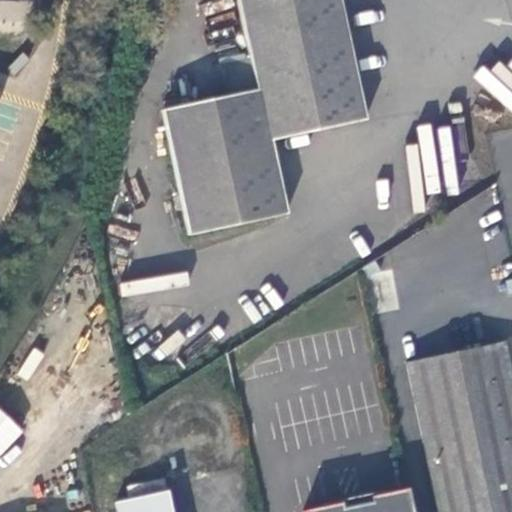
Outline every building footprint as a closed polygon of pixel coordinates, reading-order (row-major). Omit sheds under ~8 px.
[(160,110),(186,232),(282,212),(266,138),(362,118),(337,0),(235,0),(255,89),(160,110)] [(408,361),(439,511),(511,511),(511,371),(506,341),(408,361)] [(0,455),(24,433),(0,409),(0,455)] [(117,499),(119,511),(171,511),(167,488),(117,499)] [(397,490),(305,510),(305,511),(408,511),(403,489),(397,490)]
